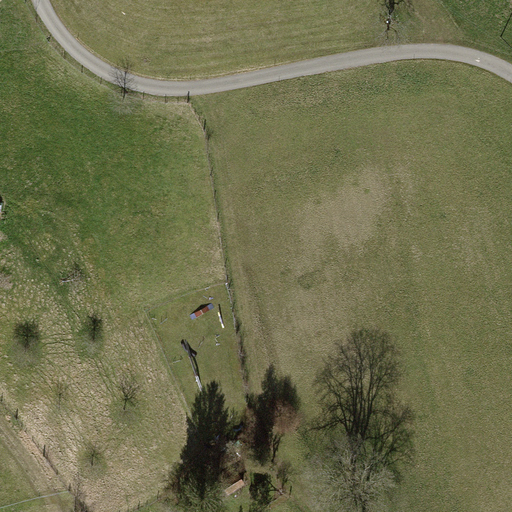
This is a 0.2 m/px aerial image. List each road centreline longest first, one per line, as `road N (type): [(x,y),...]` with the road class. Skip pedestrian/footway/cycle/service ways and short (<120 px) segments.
road 1 (track): [(511,75),(441,49),(194,89),(139,82),(89,60),(44,0)]
road 2 (track): [(194,89),(216,132),(258,418),(315,511)]
